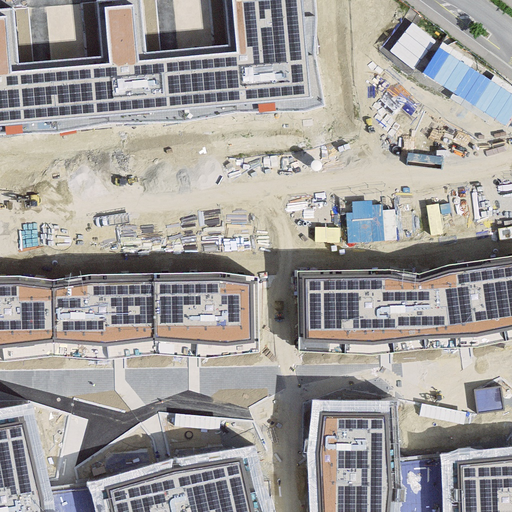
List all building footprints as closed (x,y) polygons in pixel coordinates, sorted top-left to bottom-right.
[(0,133),(55,133),(109,124),(182,122),(237,112),(305,111),(325,106),(315,59),(313,0),(223,0),(226,31),(228,46),(187,50),(150,53),(145,0),(93,0),(96,32),(98,56),(56,59),(21,62),(20,42),(17,5),(0,6),(0,133)] [(412,18),(391,49),(415,65),(436,34),(412,18)] [(511,86),(438,43),(421,72),(507,122),(511,112),(511,86)] [(383,207),(348,208),(349,239),(384,238),(383,207)] [(394,270),(298,273),(299,350),(372,354),(387,353),(425,349),(466,348),(481,348),(511,340),(511,256),(447,265),(417,275),(394,270)] [(21,276),(0,276),(0,359),(53,356),(120,358),(156,353),(194,357),(205,358),(260,354),(261,278),(222,274),(90,275),(53,281),(21,276)] [(394,401),(312,402),(307,451),(311,511),(511,511),(511,446),(394,457),(394,401)] [(31,403),(0,409),(0,511),(269,511),(257,450),(164,460),(50,492),(31,403)]
